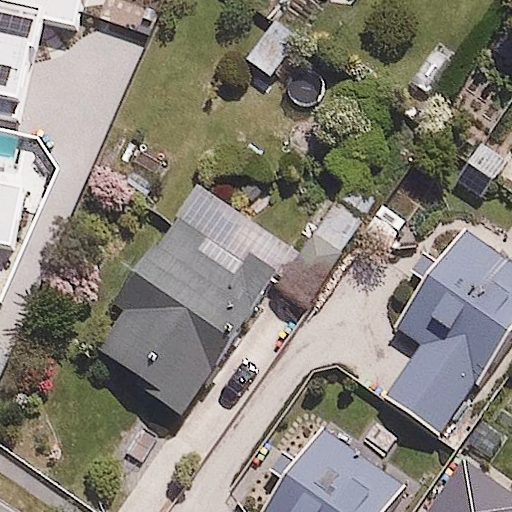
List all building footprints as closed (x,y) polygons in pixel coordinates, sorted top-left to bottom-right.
[(117,100),(128,24),(59,14),(48,90),(117,100)] [(42,122),(0,110),(0,208),(17,213),(42,122)] [(178,411),(288,241),(198,183),(115,311),(125,318),(98,360),(178,411)] [(368,306),(420,345),(377,403),(429,441),(511,328),(511,249),(471,219),(440,261),(415,243),(368,306)] [(381,511),(403,479),(318,423),(300,450),(280,437),(231,511),(381,511)]
